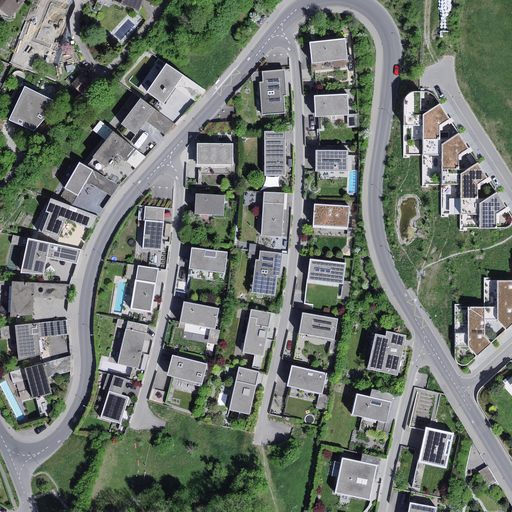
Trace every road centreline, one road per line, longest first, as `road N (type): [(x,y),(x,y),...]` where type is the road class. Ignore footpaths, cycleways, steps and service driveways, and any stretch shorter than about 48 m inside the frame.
road 1 (residential): [(276,29),(294,56),(299,153),(294,258),(263,413),(268,433)]
road 2 (residential): [(355,0),(381,19),(390,41),(376,231),(391,278),(431,346)]
road 3 (residential): [(13,463),(48,447),(80,405),(95,261),(122,209),(164,159)]
road 4 (residential): [(164,159),(178,177),(175,249),(141,418)]
road 5 (residential): [(168,0),(0,189)]
road 6 (residential): [(431,346),(414,362),(382,511)]
road 7 (residential): [(164,159),(276,29)]
road 8 (residential): [(441,76),(511,184)]
